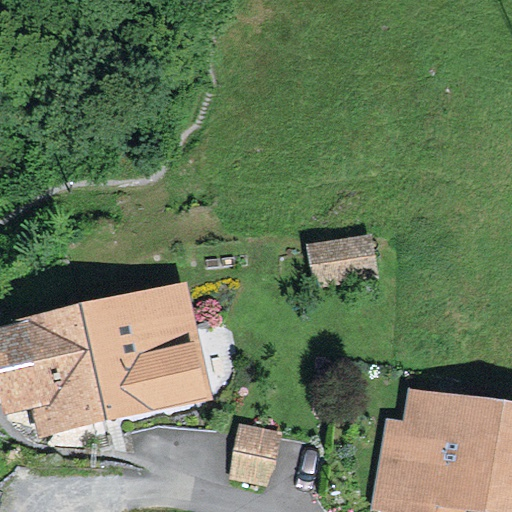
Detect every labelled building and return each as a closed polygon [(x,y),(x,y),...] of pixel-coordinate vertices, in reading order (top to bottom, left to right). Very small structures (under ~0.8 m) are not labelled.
[(312,252),(317,284),(371,276),(366,243),(312,252)] [(83,328),(104,418),(196,397),(174,305),(83,328)] [(47,393),(56,429),(104,418),(83,328),(3,347),(16,401),(47,393)] [(511,506),(511,427),(450,417),(445,447),(400,439),(390,498),(440,506),(442,495),(511,506)] [(234,475),(265,481),(274,437),(241,432),(234,475)]
